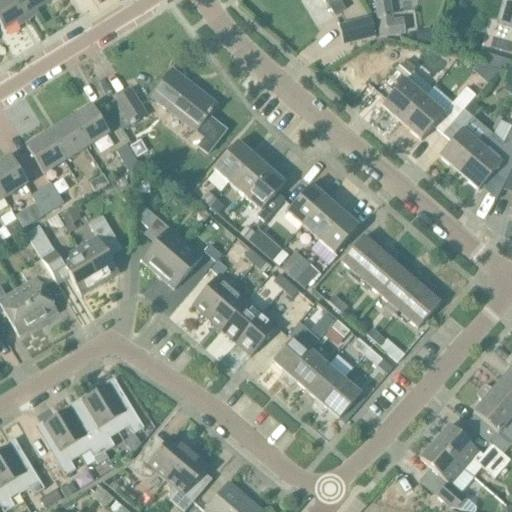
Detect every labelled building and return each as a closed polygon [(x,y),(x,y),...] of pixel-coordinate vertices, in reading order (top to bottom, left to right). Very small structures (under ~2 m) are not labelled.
[(0,0),(0,26),(3,32),(26,18),(15,0),(0,0)] [(45,0),(15,0),(26,18),(48,4),(45,0)] [(321,0),(326,8),(328,7),(334,18),(346,11),(339,0),(321,0)] [(373,0),(379,40),(406,36),(403,19),(394,21),(390,0),(373,0)] [(511,0),(502,0),(496,24),(511,28),(511,0)] [(338,27),(343,48),(375,40),(371,19),(338,27)] [(406,61),(398,70),(407,78),(415,69),(406,61)] [(211,114),(216,108),(171,73),(151,99),(205,142),(199,149),(208,157),(226,133),(207,119),(208,118),(209,119),(212,115),(211,114)] [(394,94),(381,109),(400,126),(423,100),(404,83),(394,94)] [(129,128),(147,117),(131,91),(113,102),(129,128)] [(466,91),(443,117),(423,100),(400,126),(420,143),(434,128),(443,136),(464,112),(475,99),(466,91)] [(69,122),(86,151),(108,137),(90,109),(69,122)] [(438,159),(458,176),(481,150),(493,136),(464,112),(443,136),(452,144),(438,159)] [(86,151),(69,122),(48,135),(66,163),(86,151)] [(66,163),(48,135),(25,149),(43,178),(66,163)] [(230,188),(254,160),(249,156),(252,153),(246,148),(244,151),(236,145),(213,172),(230,188)] [(127,147),(116,152),(128,174),(139,168),(127,147)] [(481,150),(458,176),(478,193),(491,178),(505,185),(511,171),(511,152),(508,151),(501,167),(481,150)] [(0,165),(0,193),(5,201),(27,188),(9,159),(0,165)] [(246,202),(270,174),(262,167),(264,164),(259,159),(256,162),(254,160),(230,188),(246,202)] [(511,193),(511,204),(509,214),(510,214),(509,217),(511,217),(511,171),(505,185),(502,191),(511,193)] [(275,179),(270,174),(246,202),(261,214),(257,218),(264,225),(284,202),(277,196),(287,184),(278,176),(275,179)] [(103,177),(89,186),(95,195),(109,186),(103,177)] [(41,191),(54,212),(64,206),(51,185),(41,191)] [(286,215),(302,229),(326,202),(319,196),(322,193),(313,185),(286,215)] [(44,218),(54,212),(41,191),(31,198),(44,218)] [(211,210),(218,202),(208,194),(201,202),(211,210)] [(218,202),(211,210),(218,216),(225,208),(218,202)] [(333,208),(326,202),(302,229),(319,244),(342,216),(338,213),(341,210),(336,205),(333,208)] [(59,218),(69,235),(76,231),(73,225),(81,220),(78,215),(83,212),(81,208),(76,210),(75,209),(59,218)] [(148,231),(157,221),(142,208),(134,218),(148,231)] [(342,216),(319,244),(334,257),(358,230),(351,224),(353,221),(348,216),(346,219),(342,216)] [(94,235),(107,227),(102,219),(89,227),(94,235)] [(262,231),(272,242),(285,230),(275,219),(262,231)] [(5,229),(10,238),(24,230),(18,221),(5,229)] [(249,243),(256,235),(248,227),(241,235),(249,243)] [(40,228),(26,236),(41,261),(55,283),(58,288),(70,281),(80,299),(99,287),(78,251),(60,261),(40,228)] [(168,231),(140,263),(157,278),(185,246),(168,231)] [(256,235),(249,243),(267,259),(274,251),(256,235)] [(99,287),(119,275),(97,239),(78,251),(99,287)] [(379,298),(401,272),(393,265),(398,259),(390,253),(386,258),(380,253),(384,248),(377,241),(372,247),(363,239),(340,265),(379,298)] [(185,246),(157,278),(174,292),(202,260),(185,246)] [(210,248),(205,254),(216,264),(222,258),(210,248)] [(253,267),(260,259),(251,251),(244,259),(253,267)] [(288,277),(293,271),(302,260),(296,254),(281,270),(288,277)] [(260,259),(253,267),(263,275),(270,268),(260,259)] [(295,283),(309,267),(302,260),(293,271),(288,277),(295,283)] [(28,286),(17,293),(38,328),(57,316),(42,291),(55,283),(41,261),(21,274),(28,286)] [(401,272),(379,298),(417,332),(440,306),(431,298),(436,292),(428,286),(423,291),(418,287),(423,281),(415,275),(410,280),(401,272)] [(282,292),(289,285),(279,277),(273,284),(282,292)] [(206,321),(232,291),(217,278),(191,308),(206,321)] [(289,285),(282,292),(292,301),(298,293),(289,285)] [(38,328),(17,293),(7,298),(0,287),(0,286),(0,315),(3,314),(19,339),(38,328)] [(232,291),(206,321),(221,334),(247,304),(232,291)] [(335,310),(341,303),(335,298),(329,304),(335,310)] [(341,303),(335,310),(342,315),(347,309),(341,303)] [(247,304),(221,334),(235,346),(261,316),(247,304)] [(332,329),(338,323),(317,304),(306,316),(327,335),(332,329)] [(261,316),(235,346),(250,359),(276,329),(261,316)] [(338,323),(332,329),(344,340),(350,333),(338,323)] [(374,343),(380,336),(373,331),(367,337),(374,343)] [(380,336),(374,343),(381,349),(387,342),(380,336)] [(283,385),(310,354),(294,340),(272,365),(282,373),(279,381),(283,385)] [(365,357),(370,352),(358,341),(353,347),(365,357)] [(370,352),(365,357),(377,368),(382,362),(370,352)] [(310,354),(283,385),(288,390),(295,385),(306,394),(327,369),(310,354)] [(510,372),(501,382),(511,391),(511,362),(509,360),(506,364),(510,372)] [(316,414),(343,383),(327,369),(306,394),(315,402),(311,410),(316,414)] [(485,387),(480,392),(511,420),(511,391),(501,382),(493,392),(485,387)] [(343,383),(316,414),(321,418),(328,413),(338,422),(360,397),(343,383)] [(115,384),(95,396),(119,435),(128,430),(133,438),(144,431),(115,384)] [(472,415),(496,436),(488,445),(491,448),(502,457),(511,445),(511,420),(480,392),(476,396),(481,405),(472,415)] [(95,396),(75,408),(104,455),(114,449),(109,441),(119,435),(95,396)] [(75,408),(56,420),(80,459),(89,453),(94,461),(104,455),(75,408)] [(80,459),(56,420),(36,432),(64,479),(75,473),(70,465),(80,459)] [(433,447),(472,482),(474,480),(464,471),(472,462),(494,482),(510,463),(502,457),(491,448),(482,458),(449,429),(433,447)] [(135,437),(124,443),(132,456),(141,447),(135,437)] [(166,484),(190,453),(172,438),(157,457),(147,448),(128,470),(141,481),(153,480),(156,476),(166,484)] [(0,453),(0,464),(19,496),(29,490),(34,498),(44,492),(16,444),(0,453)] [(446,486),(435,498),(451,511),(455,511),(466,500),(460,496),(472,482),(433,447),(420,462),(446,486)] [(186,511),(192,505),(184,497),(208,469),(190,453),(166,484),(173,490),(169,494),(170,502),(175,506),(169,511),(186,511)] [(10,501),(19,496),(0,464),(0,509),(1,511),(10,511),(14,510),(10,501)] [(66,500),(78,494),(73,485),(61,492),(66,500)] [(260,511),(228,485),(204,511),(260,511)] [(99,489),(91,498),(98,504),(106,495),(99,489)] [(56,491),(40,501),(46,511),(62,501),(56,491)] [(106,495),(98,504),(105,510),(113,501),(106,495)]
